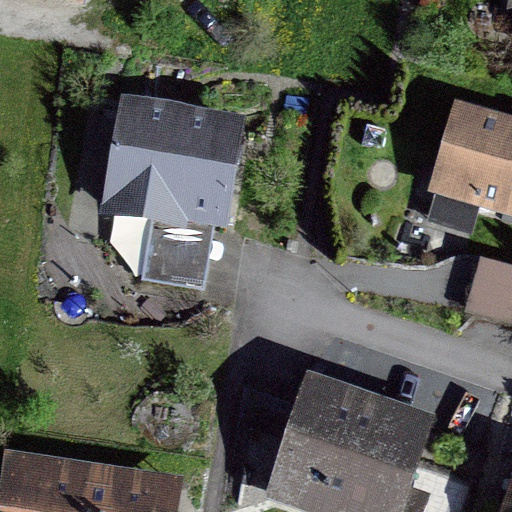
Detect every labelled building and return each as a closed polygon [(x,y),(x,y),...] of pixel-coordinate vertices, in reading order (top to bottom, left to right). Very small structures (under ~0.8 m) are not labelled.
[(236,131),(127,113),(110,212),(155,220),(145,280),(200,289),(212,220),(220,221),(236,131)] [(511,214),(511,130),(459,115),(436,191),(511,214)] [(511,270),(488,263),(472,315),(511,326),(511,270)] [(311,391),(276,494),(329,511),(384,511),(389,499),(397,499),(402,494),(423,430),(311,391)] [(160,511),(162,504),(20,482),(14,511),(160,511)]
